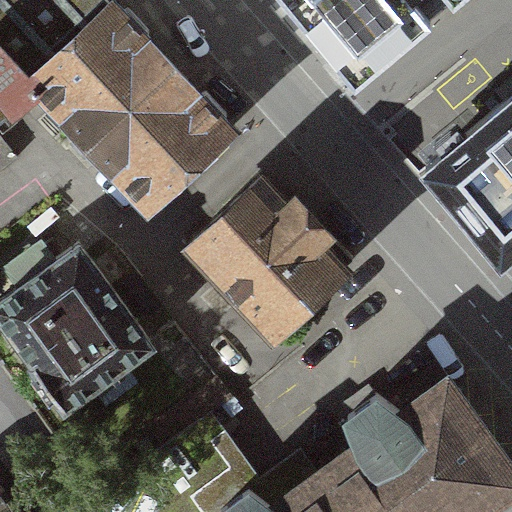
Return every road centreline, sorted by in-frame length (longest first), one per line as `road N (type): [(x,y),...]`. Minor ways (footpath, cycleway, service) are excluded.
road 1 (residential): [(202,0),(490,325)]
road 2 (residential): [(75,511),(0,408)]
